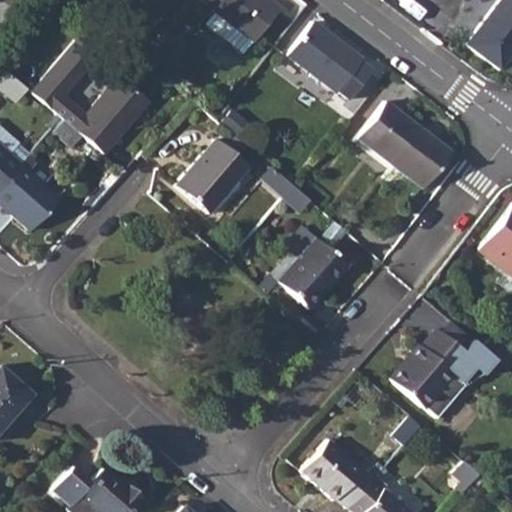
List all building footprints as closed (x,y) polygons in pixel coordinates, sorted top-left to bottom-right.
[(46,0),(62,10),(68,0),(46,0)] [(199,0),(212,8),(209,11),(250,43),(276,8),(264,0),(199,0)] [(511,0),(496,0),(463,45),(497,70),(511,50),(511,0)] [(309,22),(284,54),(333,93),(334,91),(346,100),(368,70),(357,62),(358,60),(309,22)] [(69,36),(24,89),(59,119),(78,135),(96,150),(141,96),(111,71),(78,111),(55,91),(89,52),(69,36)] [(24,88),(3,70),(0,74),(0,89),(12,101),(24,88)] [(380,103),(354,138),(420,189),(446,153),(380,103)] [(228,111),(220,121),(238,136),(246,126),(228,111)] [(78,135),(59,119),(50,130),(69,146),(78,135)] [(0,180),(15,164),(4,155),(15,144),(0,130),(0,180)] [(211,138),(172,186),(204,213),(244,166),(211,138)] [(15,164),(0,180),(0,207),(25,230),(53,198),(15,164)] [(270,168),(260,180),(280,198),(290,186),(270,168)] [(290,186),(280,198),(305,219),(315,208),(294,189),(290,186)] [(475,250),(503,271),(511,277),(511,205),(475,250)] [(312,238),(273,282),(304,309),(344,265),(312,238)] [(511,277),(503,271),(494,282),(511,295),(511,277)] [(447,320),(437,332),(460,351),(462,353),(460,355),(473,367),(472,368),(479,375),(493,359),(479,348),(470,340),(447,320)] [(460,351),(437,332),(432,328),(418,346),(415,344),(385,379),(422,409),(423,408),(436,420),(463,387),(459,383),(472,368),(473,367),(460,355),(462,353),(460,351)] [(486,340),(479,348),(493,359),(503,368),(510,359),(486,340)] [(0,370),(0,423),(26,393),(0,370)] [(332,499),(343,508),(369,478),(325,439),(297,471),(330,500),(332,499)] [(70,466),(49,490),(66,506),(63,509),(66,511),(90,511),(93,509),(95,511),(123,511),(137,496),(123,484),(120,488),(98,470),(87,482),(70,466)] [(369,478),(343,508),(347,511),(407,511),(380,488),(383,485),(372,475),(369,478)]
